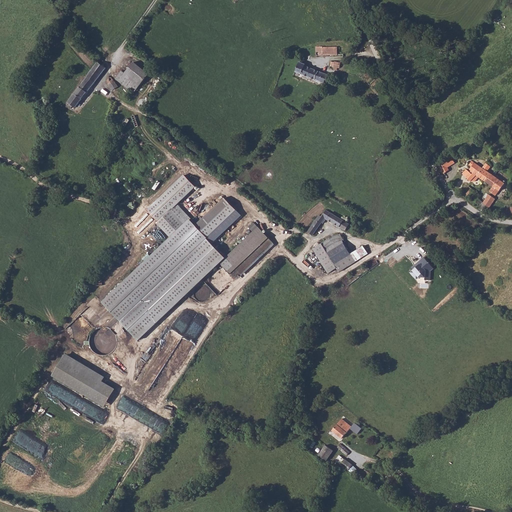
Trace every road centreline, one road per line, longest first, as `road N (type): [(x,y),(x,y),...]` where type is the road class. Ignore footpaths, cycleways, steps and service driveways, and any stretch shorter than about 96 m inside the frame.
road 1 (track): [(292,227),(227,297),(185,307),(144,344),(120,380),(71,347),(0,240)]
road 2 (track): [(381,251),(336,231),(306,237),(100,83)]
road 3 (unclassified): [(355,0),(386,81),(454,198)]
road 4 (track): [(120,380),(145,408),(163,398),(227,297)]
road 5 (track): [(163,398),(158,430),(108,511)]
road 6 (track): [(381,251),(329,280),(278,248)]
